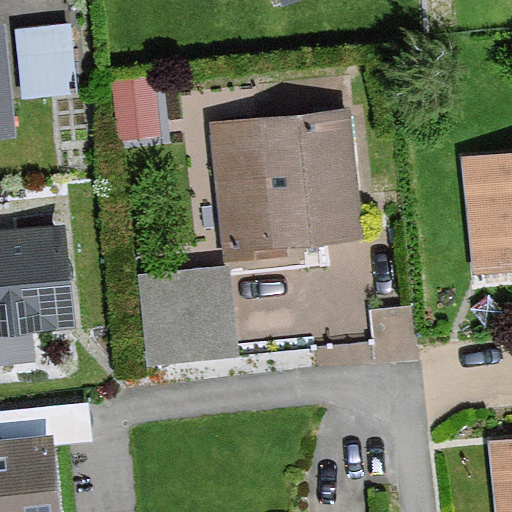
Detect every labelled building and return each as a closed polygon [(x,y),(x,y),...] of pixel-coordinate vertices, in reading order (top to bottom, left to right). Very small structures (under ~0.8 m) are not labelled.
[(75,13),(18,15),(20,87),(77,85),(75,13)] [(3,29),(0,29),(0,139),(13,138),(3,29)] [(113,68),(119,131),(162,127),(155,64),(113,68)] [(347,104),(208,123),(226,258),(365,239),(347,104)] [(511,154),(461,161),(475,278),(511,273),(511,154)] [(62,226),(0,231),(0,333),(71,328),(62,226)] [(240,355),(229,265),(139,275),(150,365),(240,355)] [(0,443),(54,437),(55,445),(94,440),(89,399),(0,410),(0,443)] [(0,511),(60,511),(55,445),(54,437),(0,443),(0,511)] [(511,511),(511,439),(486,442),(492,511),(511,511)]
